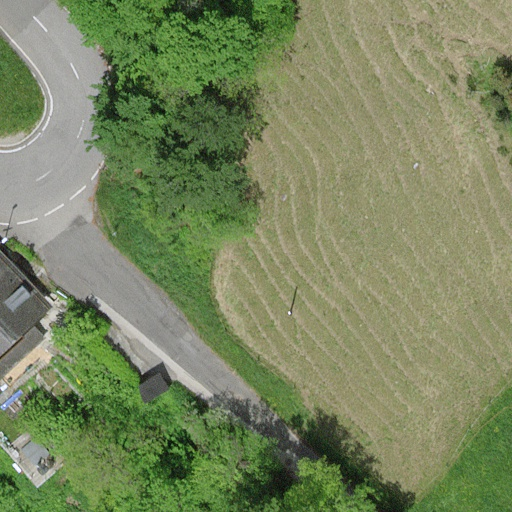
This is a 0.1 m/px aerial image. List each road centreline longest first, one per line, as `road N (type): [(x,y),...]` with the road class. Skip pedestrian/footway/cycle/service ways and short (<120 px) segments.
road 1 (track): [(30,186),(107,284),(343,511)]
road 2 (tertiary): [(16,0),(77,75),(84,123),(55,174),(30,186),(0,185)]
